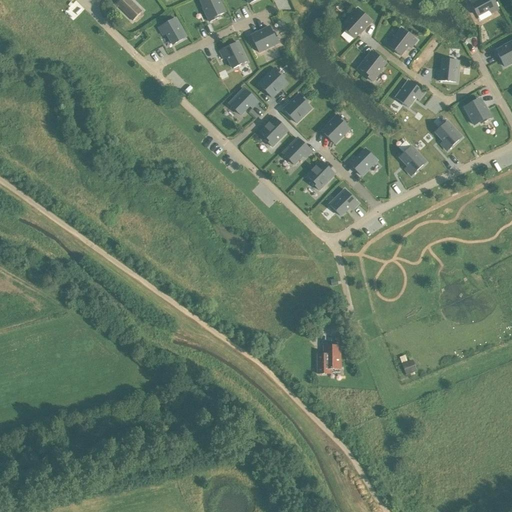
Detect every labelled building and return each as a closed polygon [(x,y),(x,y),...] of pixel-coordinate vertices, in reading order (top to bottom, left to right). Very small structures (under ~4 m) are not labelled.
[(142,12),(129,0),(121,0),(116,5),(132,21),(142,12)] [(225,13),(219,0),(204,0),(203,1),(206,8),(204,9),(210,22),(219,18),(219,16),(225,13)] [(274,0),(280,12),(292,6),(289,0),(274,0)] [(498,9),(493,0),(475,0),(470,3),(478,16),(492,9),(493,12),(498,9)] [(367,29),(373,23),(361,12),(349,24),(353,28),(349,33),(357,40),(361,36),(362,37),(368,29),(367,29)] [(159,28),(162,33),(165,31),(173,45),(186,38),(175,19),(159,28)] [(273,34),(270,28),(251,37),(259,53),(279,43),(275,33),(273,34)] [(416,47),(419,43),(404,31),(391,48),(403,58),(413,45),(416,47)] [(497,54),(504,67),(511,62),(511,42),(503,47),(505,50),(497,54)] [(238,43),(221,51),(223,56),(226,54),(234,69),(247,62),(238,43)] [(387,64),(375,54),(362,71),(368,75),(366,77),(375,84),(384,72),(382,70),(387,64)] [(438,81),(456,83),(458,62),(443,60),(442,76),(439,76),(438,81)] [(259,85),(272,98),(287,84),(282,78),(283,77),(275,69),(259,85)] [(423,93),(409,82),(396,99),(408,108),(418,95),(420,97),(423,93)] [(229,105),(240,115),(252,104),(254,106),(258,102),(244,89),(229,105)] [(306,104),(307,103),(300,95),(284,110),(296,123),(311,109),(306,104)] [(478,100),(465,108),(474,126),(481,122),(482,124),(491,119),(484,106),(482,108),(478,100)] [(345,124),(338,116),(328,126),(330,128),(324,134),(334,144),(349,130),(344,125),(345,124)] [(288,131),(275,119),(260,133),(266,138),(264,140),(272,147),(288,131)] [(448,150),(461,138),(447,122),(436,133),(447,144),(444,147),(448,150)] [(311,152),(298,139),(283,154),(294,165),(305,153),(308,156),(311,152)] [(412,175),(426,163),(411,147),(400,158),(411,170),(409,172),(412,175)] [(365,150),(354,162),(352,159),(348,163),(361,176),(376,161),(365,150)] [(334,175),(322,162),(307,177),(312,182),(311,183),(319,191),(334,175)] [(358,204),(345,191),(330,205),(340,216),(352,205),(354,207),(358,204)] [(340,369),(340,347),(324,347),(324,355),(317,355),(317,374),(330,374),(330,369),(340,369)] [(403,366),(407,375),(416,370),(412,362),(403,366)]
